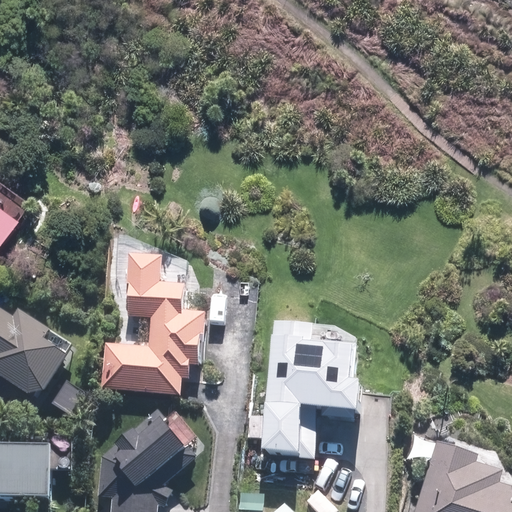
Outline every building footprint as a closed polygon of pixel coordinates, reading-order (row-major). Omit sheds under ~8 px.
[(0,184),(0,249),(31,208),(0,184)] [(107,347),(102,392),(180,399),(182,382),(188,382),(189,370),(198,371),(204,319),(185,318),(187,294),(133,288),(129,321),(153,324),(151,352),(107,347)] [(0,390),(9,386),(30,400),(44,396),(67,360),(45,346),(50,338),(21,319),(15,326),(0,316),(0,390)] [(365,351),(336,332),(314,331),(314,326),(270,324),(264,462),(321,465),(322,422),(362,423),(365,351)] [(196,461),(157,417),(118,451),(104,459),(100,501),(113,502),(112,511),(158,511),(161,493),(196,461)] [(511,511),(511,492),(497,488),(500,476),(474,468),(476,461),(438,449),(418,511),(511,511)] [(0,452),(0,502),(49,503),(50,453),(0,452)]
